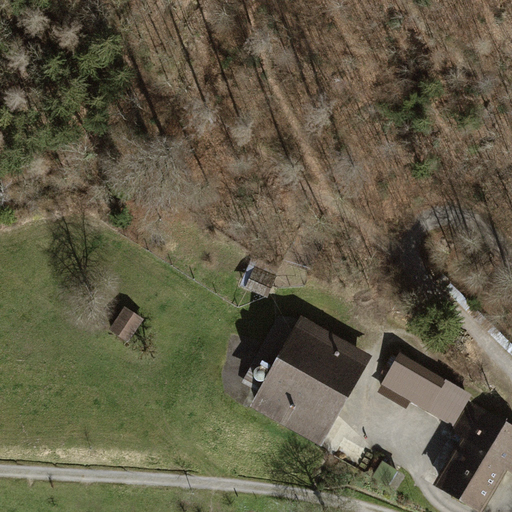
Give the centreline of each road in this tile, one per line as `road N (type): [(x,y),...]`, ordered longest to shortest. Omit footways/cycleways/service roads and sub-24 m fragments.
road 1 (track): [(0,462),(326,488),(387,511)]
road 2 (track): [(511,376),(399,249)]
road 3 (track): [(399,249),(430,223),(453,218),(511,262)]
